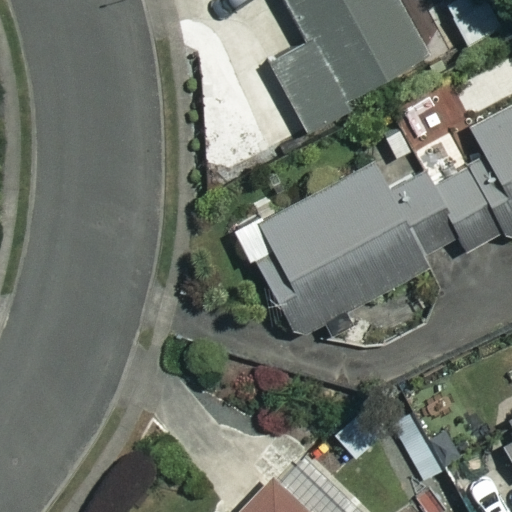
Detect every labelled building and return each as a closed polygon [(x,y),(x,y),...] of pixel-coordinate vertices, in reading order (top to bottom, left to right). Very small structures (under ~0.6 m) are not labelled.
[(427,63),(393,0),(284,0),(308,45),(269,65),(303,129),(427,63)] [(425,174),(463,245),(470,258),(511,235),(511,102),(415,154),(425,174)] [(463,245),(425,174),(389,193),(372,161),(239,231),(293,334),(463,245)] [(511,421),(510,423),(511,426),(511,438),(498,446),(511,469),(511,421)] [(307,511),(273,478),(239,511),(307,511)]
